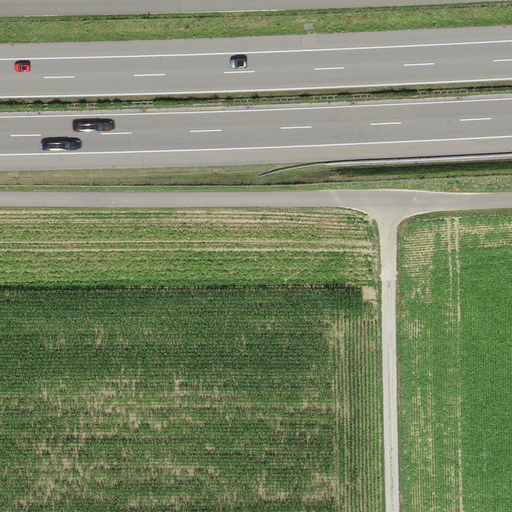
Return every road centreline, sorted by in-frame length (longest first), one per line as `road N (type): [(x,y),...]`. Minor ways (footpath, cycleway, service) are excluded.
road 1 (motorway): [(0,135),(511,116)]
road 2 (motorway): [(511,58),(0,77)]
road 3 (unclassified): [(511,199),(0,202)]
road 4 (track): [(386,204),(389,511)]
road 5 (unclassified): [(239,0),(0,5)]
